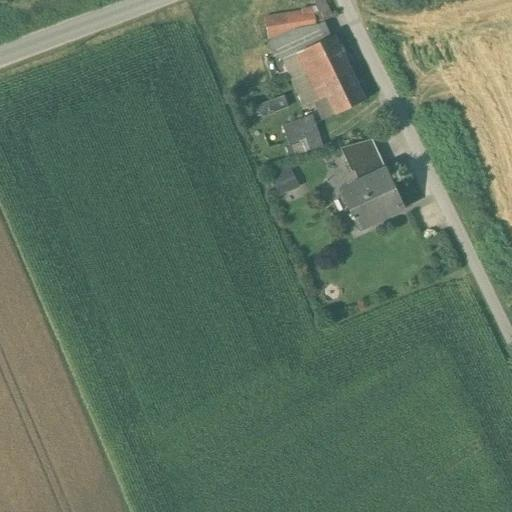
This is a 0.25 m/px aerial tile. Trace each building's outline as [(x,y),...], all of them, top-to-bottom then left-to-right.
[(332,17),(324,0),(318,0),(314,2),(316,8),(264,17),(268,39),(272,57),(283,60),(304,107),(314,103),(322,119),(334,113),(335,115),(365,101),(334,36),(330,37),(323,21),(332,17)] [(285,98),(257,108),(261,117),(288,107),(285,98)] [(312,115),(282,126),(289,147),(285,148),(289,158),(323,147),(312,115)] [(371,140),(340,148),(351,172),(354,171),(358,182),(385,169),(371,140)] [(297,187),(287,167),(270,175),(279,195),(297,187)] [(358,182),(340,190),(358,229),(403,208),(385,169),(358,182)]
